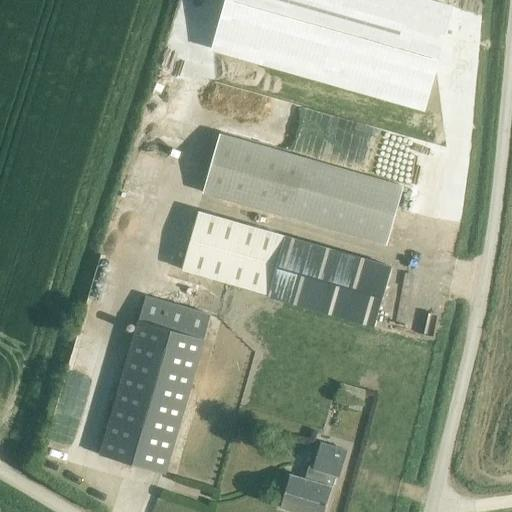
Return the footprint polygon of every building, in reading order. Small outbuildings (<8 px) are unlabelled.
[(436,69),(454,8),(424,0),(226,0),(212,50),(251,61),(309,77),(386,99),(425,110),(436,69)] [(405,188),(307,160),(220,135),(204,193),(388,246),(405,188)] [(129,171),(152,173),(153,152),(131,150),(129,171)] [(142,226),(153,184),(127,177),(116,219),(142,226)] [(196,212),(179,270),(266,295),(363,322),(379,264),(283,236),(196,212)] [(209,316),(144,297),(98,455),(163,474),(209,316)] [(339,382),(334,398),(361,406),(366,390),(339,382)] [(58,426),(68,429),(80,395),(69,392),(58,426)] [(339,477),(347,451),(320,443),(313,468),(311,467),(309,466),(305,479),(290,475),(281,508),(295,511),(325,511),(332,487),(333,487),(336,476),(339,477)]
